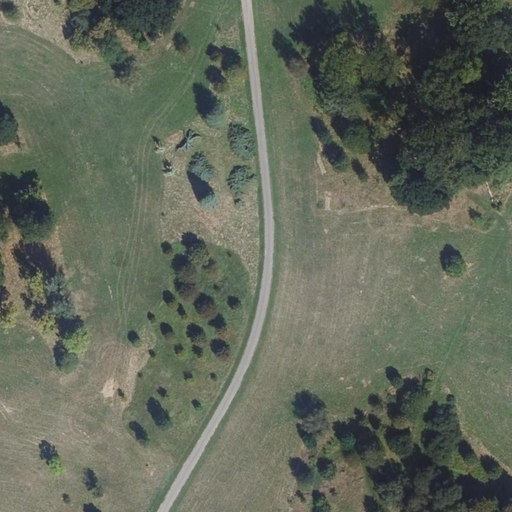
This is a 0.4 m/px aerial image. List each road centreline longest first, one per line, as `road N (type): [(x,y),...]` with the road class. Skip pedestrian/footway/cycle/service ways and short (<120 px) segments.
road 1 (track): [(511,229),(418,443),(433,463),(498,495),(508,511)]
road 2 (track): [(452,0),(447,26),(474,78),(445,160),(460,189),(511,224)]
road 3 (track): [(389,511),(360,446),(331,462),(321,511)]
